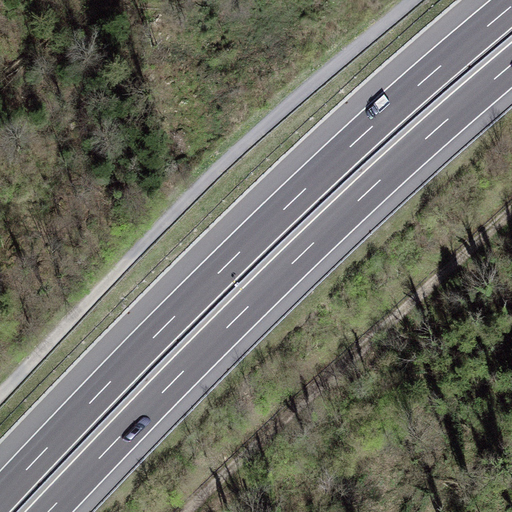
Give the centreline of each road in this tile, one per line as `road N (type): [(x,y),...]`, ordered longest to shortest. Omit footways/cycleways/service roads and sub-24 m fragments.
road 1 (motorway): [(511,6),(396,103),(221,270),(0,498)]
road 2 (motorway): [(49,511),(253,301),(511,65)]
road 3 (track): [(410,0),(197,191),(0,397)]
road 4 (track): [(193,511),(251,449),(511,212)]
